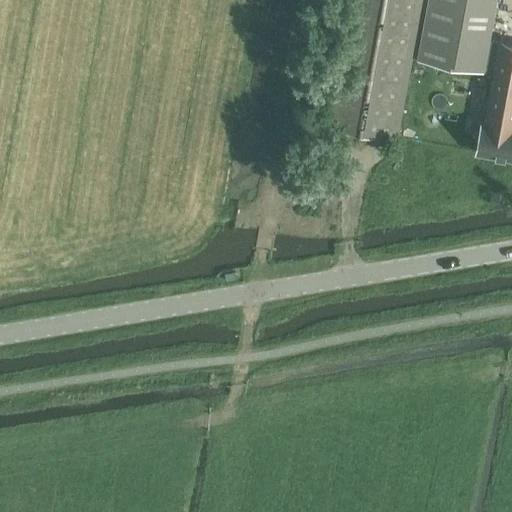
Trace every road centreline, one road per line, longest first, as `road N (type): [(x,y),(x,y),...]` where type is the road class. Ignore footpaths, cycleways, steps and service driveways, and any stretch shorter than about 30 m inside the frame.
road 1 (tertiary): [(511,252),(0,341)]
road 2 (track): [(311,0),(234,414),(176,433)]
road 3 (track): [(81,0),(0,192)]
